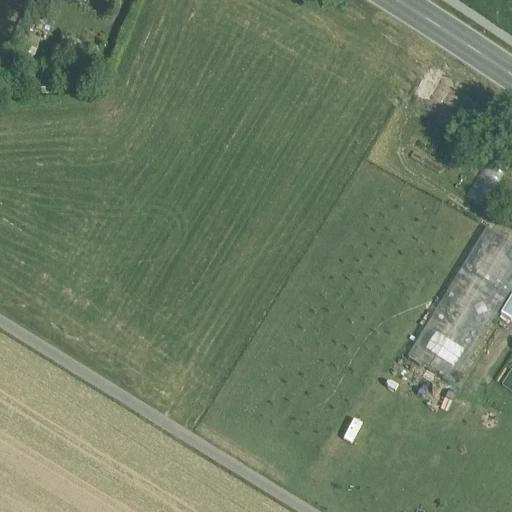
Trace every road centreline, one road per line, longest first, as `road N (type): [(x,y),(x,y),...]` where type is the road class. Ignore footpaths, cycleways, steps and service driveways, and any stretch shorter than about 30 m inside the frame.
road 1 (track): [(308,511),(0,321)]
road 2 (primary): [(511,76),(396,0)]
